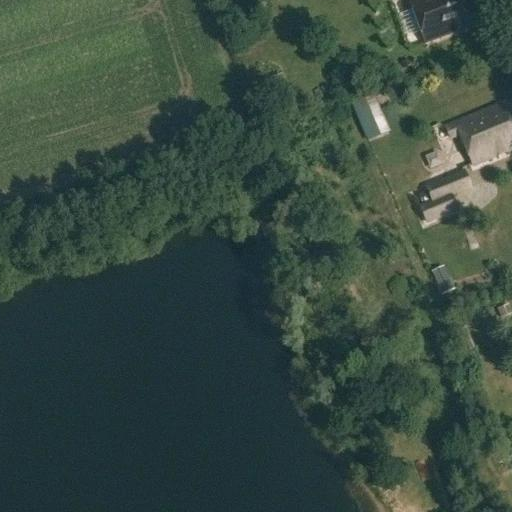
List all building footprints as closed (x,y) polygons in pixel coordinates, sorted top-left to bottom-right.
[(408,0),(425,45),(472,27),(462,0),(408,0)] [(352,106),(364,138),(375,134),(363,102),(352,106)] [(449,144),(461,139),(472,165),(511,149),(511,121),(509,114),(503,116),(499,107),(444,130),(449,144)] [(432,204),(419,210),(426,227),(456,215),(449,197),(468,189),(461,174),(426,189),(432,204)] [(437,287),(442,299),(455,294),(449,282),(437,287)] [(511,314),(509,306),(499,310),(502,320),(511,316),(511,314)] [(493,357),(495,365),(509,361),(508,358),(510,358),(509,353),(503,355),(502,349),(498,350),(499,356),(493,357)]
